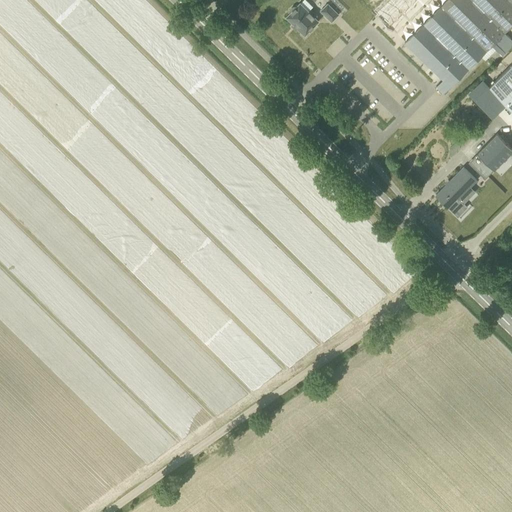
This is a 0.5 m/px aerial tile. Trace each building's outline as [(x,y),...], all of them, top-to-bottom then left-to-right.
[(319,20),(316,17),(318,15),(311,9),(313,7),(305,0),(303,0),(301,3),(286,17),(305,35),(319,20)] [(372,9),(377,13),(376,14),(388,25),(412,0),(390,0),(383,7),(379,3),(372,9)] [(412,0),(388,25),(405,41),(445,0),(412,0)] [(492,45),(496,48),(502,55),(511,45),(511,39),(504,32),(511,23),(511,0),(445,0),(405,41),(443,79),(436,86),(443,93),(444,92),(445,94),(448,91),(447,89),(450,86),(451,86),(492,45)] [(328,2),(320,10),(332,22),(340,14),(328,2)] [(511,62),(489,85),(511,107),(511,62)] [(511,147),(497,133),(477,153),(494,170),(507,156),(511,160),(511,159),(511,147)] [(459,198),(470,187),(477,179),(464,167),(436,195),(458,216),(468,206),(459,198)]
